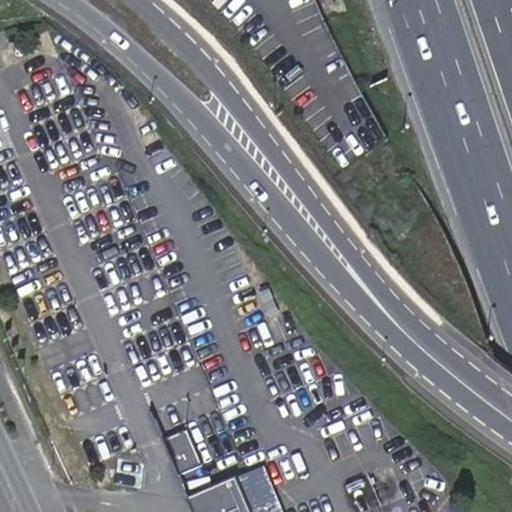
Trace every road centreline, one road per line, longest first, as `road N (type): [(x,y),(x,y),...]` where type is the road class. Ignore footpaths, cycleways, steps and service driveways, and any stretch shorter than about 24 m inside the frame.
road 1 (tertiary): [(67,0),(135,49),(390,317)]
road 2 (tertiary): [(390,317),(218,75),(140,0)]
road 3 (trunk): [(420,0),(511,255)]
road 4 (tertiary): [(390,317),(511,422)]
